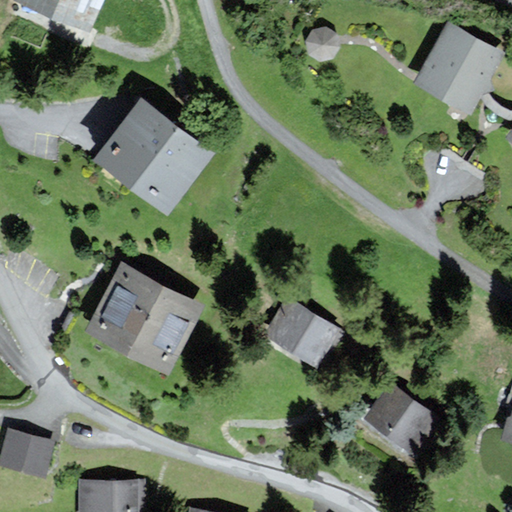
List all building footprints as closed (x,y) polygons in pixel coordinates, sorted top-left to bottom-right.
[(99,0),(24,0),(89,26),(99,0)] [(499,52),(449,25),(419,81),(470,107),(499,52)] [(325,28),(314,31),(308,41),(311,53),(321,59),(333,56),(339,45),(336,34),(325,28)] [(211,151),(141,99),(97,157),(167,209),(211,151)] [(201,305),(122,265),(89,329),(168,369),(201,305)] [(343,333),(290,299),(268,333),(316,364),(329,343),(334,346),(343,333)] [(437,418),(392,385),(368,418),(413,451),(437,418)] [(52,442),(10,430),(0,461),(43,474),(52,442)] [(143,481),(84,480),(83,511),(134,511),(135,505),(143,505),(143,481)]
